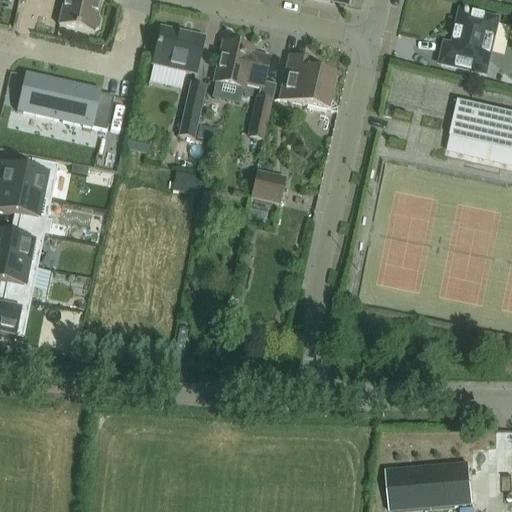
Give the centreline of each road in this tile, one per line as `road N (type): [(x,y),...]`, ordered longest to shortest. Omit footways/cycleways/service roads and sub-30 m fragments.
road 1 (residential): [(310,398),(314,295),(371,44)]
road 2 (unclassified): [(310,398),(82,385),(0,370)]
road 3 (unclassified): [(511,401),(310,398)]
road 4 (residential): [(139,0),(123,68),(5,41)]
road 5 (residential): [(371,44),(196,0)]
